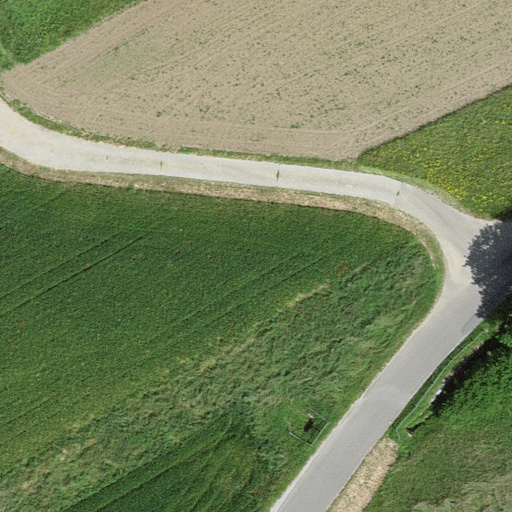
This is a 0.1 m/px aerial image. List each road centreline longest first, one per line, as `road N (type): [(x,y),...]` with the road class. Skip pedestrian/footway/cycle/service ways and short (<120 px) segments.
road 1 (track): [(492,286),(376,207),(134,177),(31,160),(0,145)]
road 2 (unclassified): [(511,276),(492,286),(307,511)]
